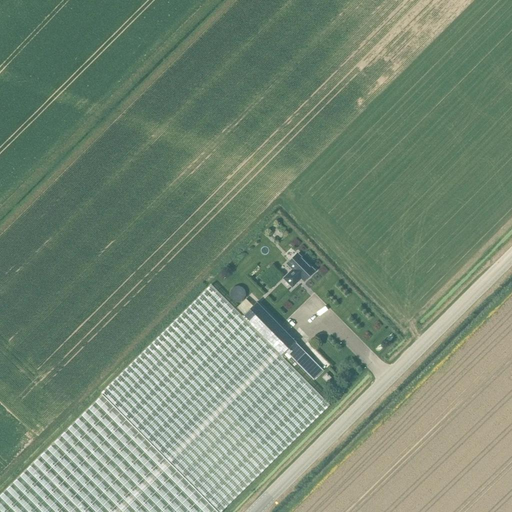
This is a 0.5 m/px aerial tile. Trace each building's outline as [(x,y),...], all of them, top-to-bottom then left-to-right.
[(303,282),(314,271),(297,254),(286,265),(293,271),(290,275),(289,274),(283,279),(292,287),(300,279),(303,282)] [(246,297),(247,294),(247,291),(246,288),(245,286),(242,285),(239,284),(237,284),(234,286),(232,287),(231,290),(231,292),(231,295),(232,297),(234,299),(237,300),(239,300),(242,300),(244,299),(246,297)] [(296,343),(296,342),(257,302),(242,316),(211,285),(101,393),(102,395),(0,496),(0,511),(221,511),(330,406),(281,356),(286,352),(296,362),(305,353),(296,343)] [(305,353),(296,362),(313,380),(323,371),(305,353)] [(327,383),(331,378),(327,374),(322,378),(327,383)]
